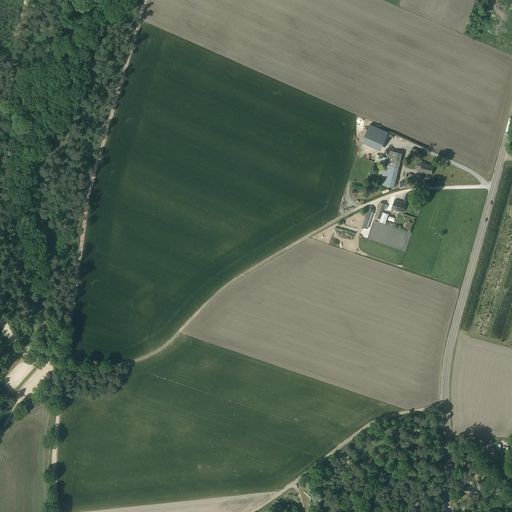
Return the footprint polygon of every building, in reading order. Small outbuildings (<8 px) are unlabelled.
[(382,146),(388,132),(370,124),(364,138),(382,146)] [(388,150),(380,185),(394,188),(402,154),(388,150)] [(418,162),(417,166),(421,168),(421,171),(431,174),(433,165),(423,163),(418,162)] [(395,200),(392,209),(403,212),(406,204),(395,200)] [(379,202),(375,217),(380,219),(385,204),(379,202)] [(364,224),(362,223),(361,226),(366,228),(372,208),(367,206),(367,208),(369,209),(364,224)] [(498,472),(495,484),(502,486),(504,474),(498,472)] [(465,487),(465,494),(473,494),(473,495),(476,496),(476,498),(486,499),(487,485),(479,484),(478,488),(465,487)]
